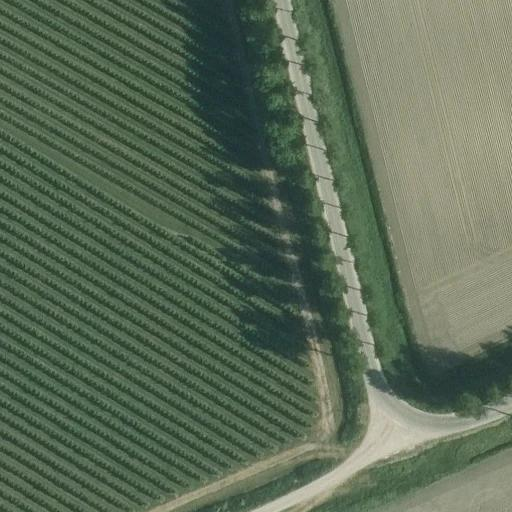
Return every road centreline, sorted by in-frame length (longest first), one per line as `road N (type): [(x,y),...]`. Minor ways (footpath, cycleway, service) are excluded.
road 1 (unclassified): [(511,397),(447,423),(401,414),(376,387),(280,0)]
road 2 (track): [(262,511),(336,475),(401,414)]
